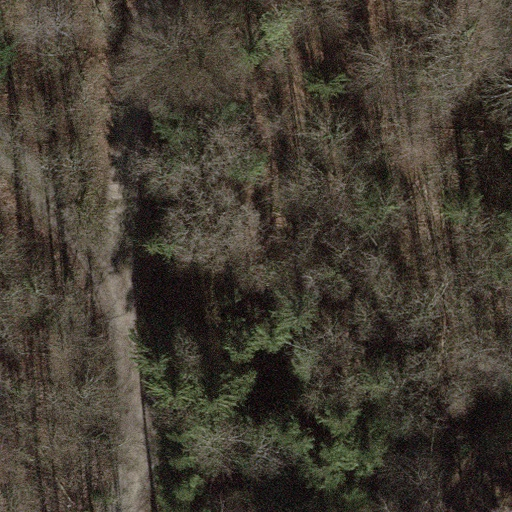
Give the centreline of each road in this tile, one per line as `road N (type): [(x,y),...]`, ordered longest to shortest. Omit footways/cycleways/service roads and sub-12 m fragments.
road 1 (track): [(127,511),(138,395),(121,296),(141,71),(159,0)]
road 2 (track): [(121,296),(0,150)]
